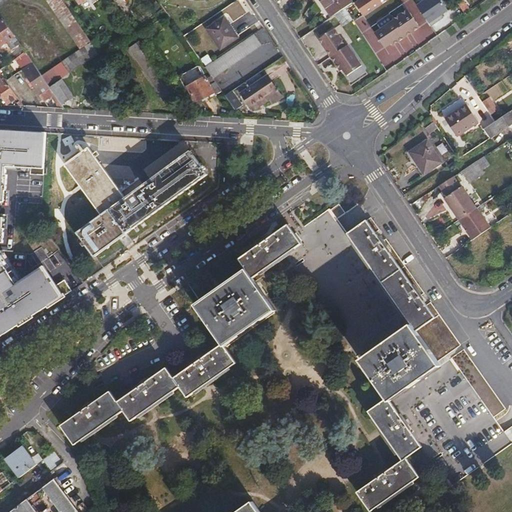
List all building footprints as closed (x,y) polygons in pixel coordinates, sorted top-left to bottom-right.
[(45,0),(80,50),(91,42),(62,0),(45,0)] [(344,9),(354,2),(352,0),(319,0),(332,17),(337,14),(344,9)] [(440,0),(426,0),(418,5),(429,25),(449,14),(440,0)] [(407,10),(393,20),(394,21),(405,38),(419,28),(407,10)] [(78,13),(83,21),(87,17),(82,11),(78,13)] [(225,17),(207,29),(221,50),(239,37),(225,17)] [(16,36),(4,19),(0,21),(0,47),(8,42),(16,36)] [(405,38),(394,21),(375,34),(385,48),(391,44),(392,46),(405,38)] [(263,45),(254,34),(206,67),(210,74),(214,79),(263,45)] [(5,50),(13,61),(16,59),(26,51),(16,36),(8,42),(11,46),(5,50)] [(80,50),(62,61),(68,70),(70,73),(103,51),(95,39),(91,42),(80,50)] [(138,41),(127,49),(143,73),(166,105),(168,103),(178,97),(138,41)] [(347,45),(331,56),(336,64),(338,63),(342,70),(343,69),(347,75),(362,66),(347,45)] [(16,59),(44,102),(47,99),(55,94),(51,87),(47,83),(42,75),(26,51),(16,59)] [(47,83),(68,70),(62,61),(55,66),(42,75),(47,83)] [(15,99),(19,106),(24,107),(24,105),(0,70),(0,92),(8,104),(15,99)] [(222,90),(220,87),(214,79),(210,74),(187,87),(196,103),(215,93),(216,94),(222,90)] [(266,96),(269,100),(272,104),(282,97),(267,75),(241,93),(250,107),(266,96)] [(232,90),(239,85),(234,78),(228,82),(225,83),(220,87),(222,90),(225,95),(232,90)] [(61,102),(62,104),(74,97),(63,79),(51,87),(55,94),(57,97),(61,102)] [(225,95),(236,110),(239,108),(239,107),(243,106),(244,105),(232,90),(225,95)] [(57,97),(55,94),(47,99),(49,102),(57,97)] [(253,111),(269,100),(266,96),(250,107),(253,111)] [(483,102),(491,115),(498,110),(489,98),(483,102)] [(467,104),(445,119),(457,137),(480,122),(467,104)] [(511,110),(496,122),(484,130),(491,138),(511,124),(511,110)] [(44,175),(47,133),(0,130),(0,201),(5,202),(6,191),(7,191),(8,175),(7,175),(7,166),(31,168),(31,174),(44,175)] [(428,140),(409,152),(424,175),(442,163),(428,140)] [(89,145),(64,162),(101,213),(77,231),(95,255),(208,172),(190,148),(126,195),(89,145)] [(484,157),(464,169),(471,180),(491,168),(484,157)] [(453,206),(461,219),(477,208),(462,186),(461,187),(454,176),(439,186),(446,197),(444,198),(451,208),(453,206)] [(339,204),(331,210),(337,219),(346,213),(339,204)] [(451,208),(459,220),(461,219),(453,206),(451,208)] [(459,220),(472,240),(491,227),(477,208),(461,219),(459,220)] [(0,323),(6,332),(14,327),(51,304),(72,291),(65,280),(57,285),(44,266),(15,285),(11,279),(13,278),(0,258),(0,242),(4,243),(4,228),(3,228),(4,218),(0,217),(0,323)] [(371,217),(357,227),(366,239),(376,232),(379,230),(371,217)] [(239,259),(247,269),(253,278),(286,255),(302,244),(301,242),(303,241),(298,234),(296,235),(288,224),(274,234),(273,232),(252,247),(253,248),(239,259)] [(417,332),(427,325),(418,312),(427,305),(421,296),(411,303),(373,248),(382,242),(376,232),(366,239),(357,227),(348,234),(411,324),(417,332)] [(411,303),(421,296),(425,293),(386,239),(382,242),(373,248),(411,303)] [(256,283),(253,278),(247,269),(196,305),(223,344),(225,347),(276,311),(256,283)] [(427,325),(417,332),(439,361),(461,345),(431,302),(427,305),(418,312),(427,325)] [(387,398),(391,402),(442,366),(439,361),(417,332),(411,324),(360,360),(387,398)] [(237,363),(225,347),(223,344),(209,354),(207,352),(186,367),(187,369),(174,378),(180,387),(188,398),(209,383),(237,363)] [(464,349),(452,359),(494,418),(506,409),(464,349)] [(180,387),(174,378),(167,368),(152,378),(151,376),(131,390),(132,392),(118,402),(124,410),(132,421),(153,406),(180,387)] [(96,430),(124,410),(118,402),(110,391),(96,401),(95,399),(74,413),(76,415),(61,426),(75,445),(96,430)] [(381,430),(403,460),(407,458),(423,447),(391,402),(387,398),(368,412),(381,430)] [(20,477),(31,469),(37,464),(23,446),(6,459),(20,477)] [(53,470),(65,461),(56,450),(45,459),(53,470)] [(421,477),(407,458),(403,460),(388,471),(357,492),(371,511),(401,491),(421,477)] [(11,484),(0,468),(0,485),(3,490),(11,484)] [(59,507),(70,499),(55,478),(43,487),(50,496),(59,507)] [(33,509),(50,496),(43,487),(26,500),(33,509)] [(79,511),(70,499),(59,507),(62,511),(79,511)] [(35,511),(33,509),(26,500),(10,511),(35,511)] [(260,511),(253,501),(237,511),(260,511)]
